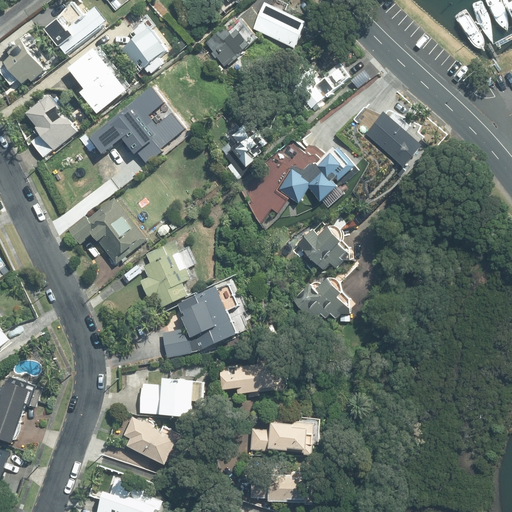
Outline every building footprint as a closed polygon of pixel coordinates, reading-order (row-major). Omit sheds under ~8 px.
[(42,27),(65,57),(109,24),(97,8),(84,17),(73,3),(42,27)] [(255,31),(296,51),(310,23),(269,3),(255,31)] [(208,46),(224,67),(261,40),(255,31),(245,19),(208,46)] [(138,39),(116,56),(133,79),(148,68),(153,75),(167,65),(161,58),(170,51),(149,22),(134,33),(138,39)] [(22,91),(49,72),(25,37),(6,50),(13,61),(5,66),(22,91)] [(66,62),(53,47),(44,55),(57,70),(66,62)] [(81,96),(99,118),(134,90),(100,48),(74,69),(90,89),(81,96)] [(307,92),(318,106),(352,79),(341,65),(307,92)] [(374,79),(365,69),(352,81),(361,91),(374,79)] [(156,88),(93,136),(108,156),(129,140),(149,165),(193,132),(178,113),(160,126),(153,117),(169,105),(156,88)] [(32,144),(44,160),(81,133),(54,96),(29,113),(45,134),(32,144)] [(364,132),(404,169),(426,145),(387,108),(364,132)] [(230,143),(219,151),(241,180),(258,168),(253,162),(273,147),(263,133),(256,138),(248,127),(238,134),(231,125),(222,132),(230,143)] [(368,174),(344,143),(303,175),(297,167),(280,180),(295,198),(309,187),(325,208),(368,174)] [(95,234),(119,266),(151,241),(119,199),(89,222),(86,217),(71,228),(83,243),(95,234)] [(353,249),(329,224),(318,234),(314,230),(298,245),(321,268),(334,255),(340,261),(353,249)] [(156,294),(162,307),(190,295),(184,283),(195,278),(179,242),(149,255),(153,265),(149,267),(154,278),(143,283),(149,297),(156,294)] [(313,283),(295,300),(315,321),(323,314),(330,321),(338,313),(343,319),(356,307),(329,278),(318,288),(313,283)] [(190,356),(242,332),(220,285),(176,305),(184,322),(161,333),(170,352),(184,345),(190,356)] [(0,348),(12,340),(0,324),(0,348)] [(283,356),(218,366),(222,392),(242,389),(243,396),(288,389),(283,356)] [(0,438),(10,443),(34,386),(9,376),(0,397),(0,438)] [(145,383),(143,412),(193,416),(196,378),(163,376),(162,384),(145,383)] [(119,441),(167,465),(181,438),(134,413),(119,441)] [(317,455),(321,422),(295,419),(294,425),(272,423),(272,430),(254,428),(252,449),(317,455)] [(0,476),(9,452),(0,448),(0,476)] [(318,474),(254,472),(253,499),(317,501),(318,474)] [(171,511),(176,497),(112,476),(100,511),(171,511)] [(216,511),(218,505),(186,495),(180,511),(216,511)]
